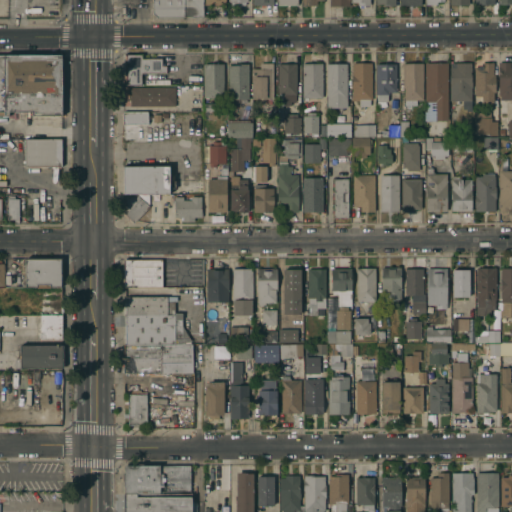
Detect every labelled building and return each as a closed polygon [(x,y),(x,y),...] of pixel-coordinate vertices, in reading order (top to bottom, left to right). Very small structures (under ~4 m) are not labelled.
[(202,0),(202,16),(156,16),(153,13),(152,0),(202,0)] [(124,84),(124,54),(141,54),(142,57),(161,57),(161,65),(166,65),(166,72),(140,72),(141,84),(124,84)] [(0,55),(61,55),(61,115),(31,115),(31,110),(8,110),(8,115),(0,115),(0,55)] [(474,66),(481,66),(481,61),(493,61),(493,74),(495,74),(495,91),(493,91),(493,103),(481,103),(481,95),(474,95),(474,66)] [(510,61),(510,63),(511,63),(511,99),(499,99),(499,95),(498,95),(498,61),(510,61)] [(273,98),(261,98),(261,97),(252,97),(252,68),(260,67),(260,62),(272,62),(273,98)] [(302,62),(322,62),(322,97),(302,97),(302,62)] [(371,98),(370,98),(370,105),(359,105),(359,99),(352,99),(352,86),(351,86),(351,74),(352,74),(352,62),(371,62),(371,98)] [(422,99),(416,99),(416,104),(404,104),(404,99),(404,87),(402,87),(402,62),(423,62),(422,99)] [(424,62),(447,62),(447,120),(425,120),(424,115),(425,115),(425,114),(430,110),(430,105),(434,105),(434,102),(434,101),(424,101),(424,62)] [(449,67),(455,67),(455,62),(471,62),(471,79),(472,79),(472,87),(471,87),(471,110),(466,110),(466,108),(462,108),(462,100),(449,100),(449,67)] [(203,63),(223,63),(223,95),(213,95),(213,96),(203,97),(203,63)] [(248,98),(246,98),(246,99),(239,99),(239,104),(231,104),(231,99),(228,99),(227,64),(234,64),(234,63),(248,63),(248,98)] [(282,95),(278,95),(278,94),(277,94),(277,63),(296,63),(296,94),(295,94),(295,101),(290,101),(290,104),(295,104),(295,113),(299,113),(299,116),(300,116),(300,131),(301,131),(301,136),(285,136),(285,134),(283,132),(283,116),(285,116),(285,114),(287,114),(287,113),(289,113),(289,105),(282,105),(282,95)] [(326,63),(346,63),(346,106),(326,107),(326,63)] [(396,63),(396,91),(389,91),(389,93),(387,93),(387,101),(377,101),(377,93),(375,93),(375,63),(396,63)] [(175,86),(175,88),(180,88),(180,96),(175,96),(175,105),(130,105),(130,86),(175,86)] [(216,102),(216,118),(210,118),(210,120),(206,121),(206,118),(204,118),(204,116),(204,110),(205,110),(204,102),(216,102)] [(303,115),(306,115),(306,111),(315,111),(315,115),(317,115),(317,132),(317,136),(310,136),(310,132),(303,132),(303,115)] [(474,111),(490,111),(490,116),(491,116),(491,120),(497,120),(497,134),(487,134),(487,133),(474,133),(474,111)] [(123,112),(147,112),(147,123),(123,123),(123,112)] [(408,136),(400,136),(400,120),(408,120),(408,136)] [(252,121),(251,137),(228,136),(228,121),(252,121)] [(350,122),(350,136),(326,136),(326,122),(350,122)] [(351,137),(351,136),(353,136),(353,128),(355,128),(355,123),(374,123),(374,136),(369,136),(369,137),(351,137)] [(387,124),(399,124),(398,135),(387,135),(387,124)] [(123,129),(144,130),(144,131),(147,131),(147,134),(145,134),(145,138),(123,137),(123,129)] [(469,137),(469,138),(471,138),(471,151),(453,151),(453,137),(453,135),(469,135),(469,137)] [(327,155),(327,138),(350,137),(350,151),(346,151),(346,154),(327,155)] [(369,138),(371,138),(371,146),(369,146),(369,153),(365,153),(365,157),(354,157),(354,153),(351,153),(351,137),(369,137),(369,138)] [(447,155),(444,155),(444,158),(434,158),(434,155),(429,155),(430,148),(425,148),(425,137),(432,137),(432,141),(447,140),(447,155)] [(483,137),(497,137),(497,148),(482,148),(483,137)] [(275,138),(275,162),(274,162),(274,165),(268,165),(268,161),(261,161),(261,138),(275,138)] [(297,211),(277,211),(277,173),(278,173),(278,160),(278,154),(283,154),(283,145),(280,145),(280,138),(301,138),(301,154),(297,154),(297,157),(286,157),(287,161),(287,165),(292,165),(292,170),(290,170),(290,173),(297,174),(297,211)] [(303,143),(319,143),(318,138),(325,138),(325,148),(319,148),(320,161),(303,162),(303,143)] [(24,139),(61,139),(61,165),(24,166),(24,139)] [(216,162),(216,166),(209,166),(209,163),(208,163),(208,144),(213,144),(213,141),(221,141),(220,144),(225,144),(225,163),(216,162)] [(401,144),(403,144),(403,142),(417,142),(417,144),(418,144),(419,169),(407,170),(406,166),(402,166),(401,144)] [(377,144),(386,144),(386,147),(390,147),(390,153),(391,153),(391,162),(387,162),(387,164),(381,164),(381,162),(377,162),(377,144)] [(249,147),(248,170),(233,170),(233,175),(238,175),(238,178),(247,178),(247,211),(234,211),(234,209),(229,209),(229,188),(230,188),(230,175),(228,175),(228,170),(229,170),(229,147),(249,147)] [(125,194),(125,193),(123,193),(123,166),(123,165),(169,165),(169,166),(169,176),(174,176),(174,179),(175,179),(175,187),(169,187),(169,192),(149,192),(149,194),(125,194)] [(254,181),(254,180),(252,180),(252,165),(266,165),(266,180),(254,181)] [(425,173),(426,173),(426,167),(432,167),(432,171),(434,171),(434,173),(446,173),(446,211),(425,211),(425,173)] [(511,210),(499,210),(498,169),(511,169),(511,210)] [(475,210),(475,206),(474,206),(474,194),(475,194),(475,185),(474,184),(474,175),(481,175),(481,172),(487,173),(487,171),(494,171),(493,175),(494,175),(494,186),(495,186),(495,197),(495,210),(475,210)] [(352,174),(374,174),(374,210),(360,210),(360,206),(352,206),(352,174)] [(380,174),(399,174),(399,180),(398,180),(398,210),(379,210),(380,174)] [(450,187),(451,187),(450,178),(452,178),(452,175),(458,175),(458,179),(471,178),(471,210),(450,210),(450,187)] [(207,211),(207,178),(218,178),(218,176),(226,176),(226,178),(226,211),(207,211)] [(302,176),(322,176),(322,211),(302,211),(302,176)] [(410,178),(410,176),(417,176),(417,178),(420,178),(420,208),(413,208),(413,210),(401,210),(400,178),(410,178)] [(333,178),(347,178),(348,216),(333,216),(333,178)] [(253,203),(252,195),(253,195),(253,187),(254,187),(254,184),(262,183),(262,187),(273,187),(273,211),(253,211),(253,203)] [(149,206),(133,222),(124,212),(125,194),(149,194),(149,206)] [(182,221),(182,216),(174,216),(174,201),(173,201),(173,196),(183,196),(183,199),(190,199),(190,195),(201,195),(201,216),(194,216),(194,221),(182,221)] [(7,197),(18,198),(18,219),(18,221),(14,221),(14,218),(7,218),(7,197)] [(49,286),(49,287),(36,287),(36,286),(25,286),(24,258),(60,258),(60,256),(62,256),(62,286),(49,286)] [(162,286),(123,286),(123,258),(162,258),(162,259),(162,286)] [(301,305),(296,305),(296,308),(289,308),(289,314),(282,315),(281,305),(280,268),(281,268),(281,266),(289,266),(289,268),(300,268),(301,305)] [(400,266),(400,299),(381,300),(381,267),(400,266)] [(511,266),(511,302),(510,302),(510,317),(500,317),(499,266),(511,266)] [(206,268),(227,267),(228,301),(206,301),(206,268)] [(276,291),(275,291),(276,302),(265,302),(265,304),(263,304),(263,305),(259,305),(259,303),(257,304),(257,302),(257,290),(256,290),(256,267),(276,267),(276,291)] [(331,267),(351,267),(351,293),(349,293),(349,297),(351,297),(351,305),(347,305),(347,309),(350,309),(349,328),(335,328),(335,309),(338,309),(338,306),(337,306),(337,293),(332,293),(332,290),(330,290),(331,267)] [(374,267),(375,300),(356,301),(356,267),(374,267)] [(422,267),(422,293),(424,293),(424,313),(412,313),(411,294),(405,294),(405,267),(422,267)] [(446,267),(446,308),(441,308),(441,304),(426,304),(426,267),(446,267)] [(475,267),(495,267),(495,299),(494,299),(494,306),(494,308),(489,308),(490,314),(479,314),(478,306),(476,307),(475,267)] [(232,301),(232,268),(252,268),(252,301),(232,301)] [(325,307),(324,307),(324,314),(317,314),(317,307),(316,307),(316,314),(304,314),(304,302),(307,302),(307,268),(325,268),(325,307)] [(452,268),(468,268),(469,296),(452,296),(452,268)] [(40,315),(40,289),(61,288),(61,315),(40,315)] [(190,339),(191,344),(125,345),(125,295),(166,295),(174,295),(175,313),(182,313),(182,326),(186,331),(190,339)] [(276,324),(261,324),(261,320),(259,320),(259,316),(261,316),(261,308),(276,308),(276,324)] [(62,337),(39,337),(40,315),(61,315),(62,337)] [(353,317),(367,317),(367,322),(369,322),(369,333),(364,333),(364,334),(360,334),(360,333),(353,333),(353,317)] [(404,320),(409,320),(409,317),(416,317),(416,320),(420,320),(420,338),(417,338),(417,339),(408,339),(408,338),(405,338),(404,320)] [(467,318),(467,330),(452,330),(452,318),(467,318)] [(426,341),(432,341),(432,339),(426,339),(426,325),(431,325),(431,328),(450,328),(450,342),(445,343),(429,343),(426,343),(426,341)] [(229,326),(247,326),(247,327),(249,327),(249,340),(247,340),(247,341),(229,341),(229,326)] [(264,329),(276,330),(276,341),(264,341),(264,329)] [(277,342),(296,342),(297,329),(277,329),(277,342)] [(327,343),(327,329),(349,329),(349,342),(352,342),(352,343),(327,343)] [(377,343),(377,342),(376,329),(384,329),(384,343),(377,343)] [(475,335),(478,335),(487,334),(487,329),(499,329),(499,341),(475,341),(475,335)] [(254,344),(254,343),(260,343),(260,342),(278,342),(278,344),(278,361),(262,361),(262,354),(254,354),(254,344)] [(499,354),(499,355),(487,356),(487,342),(499,342),(499,354)] [(511,342),(511,354),(499,354),(499,342),(511,342)] [(314,344),(327,343),(327,353),(314,353),(314,344)] [(352,355),(340,355),(340,350),(333,350),(333,347),(327,347),(327,343),(352,343),(352,355)] [(384,343),(391,343),(391,351),(377,352),(377,343),(384,343)] [(427,353),(429,353),(429,343),(445,343),(445,352),(447,352),(448,363),(440,363),(440,366),(436,366),(436,363),(428,363),(427,353)] [(62,344),(62,367),(20,367),(14,367),(14,358),(19,358),(19,344),(62,344)] [(191,344),(191,362),(192,362),(192,372),(124,372),(123,345),(125,345),(191,344)] [(235,344),(250,344),(251,358),(236,358),(235,344)] [(301,357),(301,344),(278,344),(278,358),(301,357)] [(212,346),(228,346),(228,358),(212,358),(212,346)] [(403,354),(411,354),(411,350),(420,350),(420,361),(417,361),(417,371),(412,371),(412,372),(409,372),(409,371),(403,371),(403,354)] [(329,353),(335,353),(335,360),(343,360),(343,370),(340,370),(340,368),(329,368),(329,353)] [(304,356),(319,356),(319,372),(304,373),(304,356)] [(212,360),(227,359),(227,370),(212,370),(212,360)] [(230,404),(229,404),(229,396),(229,384),(230,384),(229,361),(242,361),(242,384),(248,384),(248,417),(230,417),(230,404)] [(451,376),(452,376),(452,361),(468,361),(468,367),(470,367),(470,376),(471,376),(472,407),(465,407),(465,412),(451,412),(451,376)] [(360,368),(373,368),(373,378),(360,378),(360,368)] [(510,381),(511,381),(511,412),(500,412),(500,383),(500,368),(509,368),(510,381)] [(426,383),(418,383),(418,372),(425,371),(426,383)] [(327,379),(330,379),(330,376),(334,376),(333,373),(341,373),(341,375),(348,375),(348,413),(328,413),(327,379)] [(476,382),(476,381),(476,373),(495,373),(496,410),(488,410),(488,412),(476,412),(476,382)] [(281,379),(281,374),(289,374),(289,377),(290,377),(290,379),(300,379),(300,412),(281,412),(281,379)] [(204,385),(206,385),(206,378),(210,378),(210,381),(223,381),(223,414),(218,414),(218,418),(210,418),(210,415),(204,415),(204,385)] [(303,378),(322,378),(322,402),(327,402),(327,414),(321,414),(321,413),(303,413),(303,378)] [(428,382),(435,382),(435,378),(444,378),(444,382),(447,382),(448,412),(428,412),(428,382)] [(259,381),(274,380),(274,389),(276,389),(276,414),(275,414),(275,416),(259,416),(259,414),(257,414),(257,389),(260,389),(259,381)] [(355,380),(375,380),(375,413),(356,413),(355,380)] [(399,380),(398,407),(399,407),(399,412),(381,412),(381,380),(399,380)] [(402,386),(409,386),(409,385),(414,385),(414,386),(422,386),(422,412),(402,412),(402,386)] [(127,393),(146,393),(146,424),(127,424),(127,393)] [(124,479),(122,479),(122,473),(124,473),(124,464),(159,464),(189,464),(190,490),(191,492),(191,493),(124,494),(124,479)] [(252,511),(235,511),(235,495),(236,471),(245,471),(245,472),(252,472),(252,511)] [(448,501),(447,501),(447,507),(447,510),(439,510),(439,509),(430,509),(430,506),(428,506),(428,489),(429,483),(429,481),(429,476),(437,476),(437,472),(448,471),(448,501)] [(498,505),(497,505),(497,511),(486,511),(476,511),(475,471),(498,471),(498,505)] [(451,507),(451,472),(472,472),(472,476),(473,476),(473,493),(471,493),(471,495),(470,495),(470,497),(471,497),(471,501),(470,501),(470,507),(451,507)] [(334,511),(330,511),(330,503),(328,503),(328,475),(335,475),(335,473),(348,473),(348,503),(345,503),(345,511),(334,511)] [(299,490),(300,490),(300,498),(299,498),(299,505),(303,505),(303,511),(282,511),(282,509),(279,509),(279,477),(284,477),(284,474),(299,474),(299,490)] [(324,484),(325,484),(325,497),(324,497),(324,510),(303,510),(303,489),(303,474),(312,474),(312,475),(324,475),(324,484)] [(511,505),(500,505),(500,476),(507,476),(507,474),(511,474),(511,505)] [(273,504),(256,504),(256,475),(273,475),(273,504)] [(373,504),(373,509),(372,509),(372,510),(370,510),(370,511),(363,511),(363,509),(362,509),(362,503),(355,503),(355,476),(373,476),(373,504)] [(400,476),(400,505),(399,505),(399,511),(384,511),(384,509),(388,509),(388,505),(381,505),(381,476),(400,476)] [(424,505),(424,511),(425,511),(405,511),(405,476),(424,476),(424,505)] [(191,493),(191,495),(190,495),(190,511),(124,511),(124,494),(191,493)]
